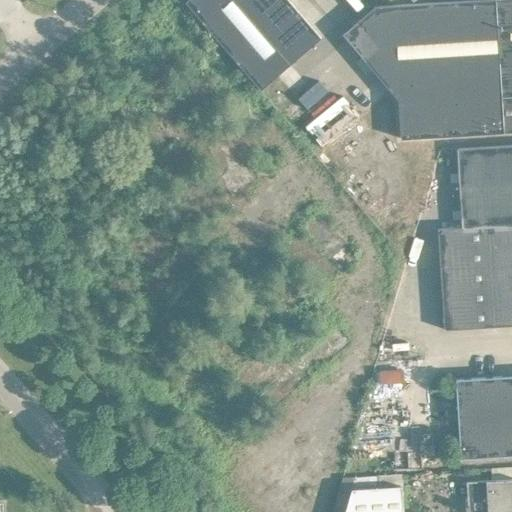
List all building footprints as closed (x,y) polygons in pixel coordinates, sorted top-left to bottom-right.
[(189,0),(259,81),(319,29),(294,0),(189,0)] [(396,91),(399,129),(511,122),(511,0),(369,0),(341,25),(396,91)] [(511,135),(455,139),(460,218),(436,220),(442,320),(511,316),(511,135)] [(511,366),(454,370),(459,449),(511,446),(511,366)] [(511,469),(464,473),(466,497),(463,497),(464,504),(466,503),(466,509),(511,505),(511,469)] [(350,480),(340,511),(401,511),(400,477),(350,480)]
